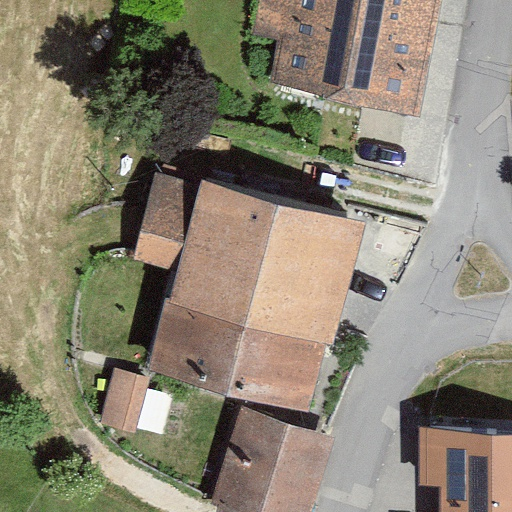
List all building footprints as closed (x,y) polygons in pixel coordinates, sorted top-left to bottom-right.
[(257,0),(251,32),(281,35),(274,80),(421,109),(440,0),(257,0)] [(202,179),(157,168),(136,253),(176,263),(150,362),(311,403),(369,212),(203,170),(202,179)] [(152,374),(116,365),(102,422),(138,429),(152,374)] [(312,511),(336,431),(244,402),(212,505),(230,511),(312,511)] [(511,511),(511,424),(421,420),(420,478),(442,477),(441,511),(511,511)]
